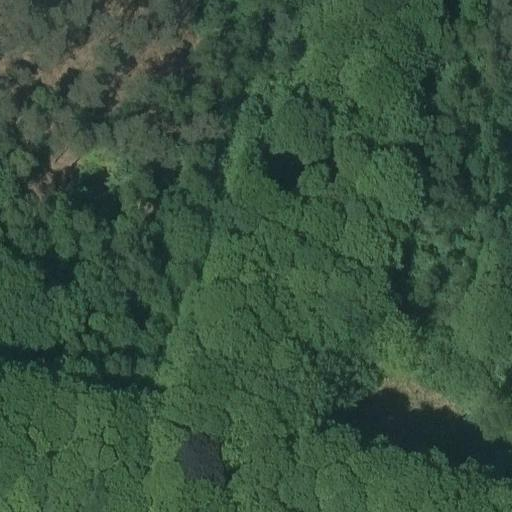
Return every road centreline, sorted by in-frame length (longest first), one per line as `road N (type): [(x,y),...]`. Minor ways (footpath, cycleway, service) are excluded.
road 1 (track): [(382,0),(202,503)]
road 2 (track): [(0,465),(202,503)]
